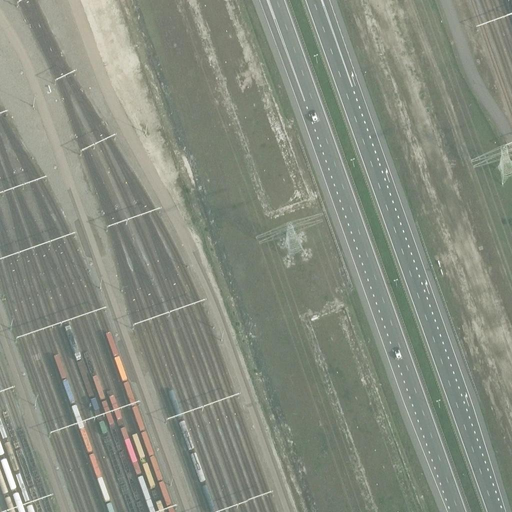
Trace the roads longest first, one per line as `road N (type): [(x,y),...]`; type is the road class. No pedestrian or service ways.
road 1 (trunk): [(494,511),(344,89)]
road 2 (trunk): [(311,98),(457,511)]
